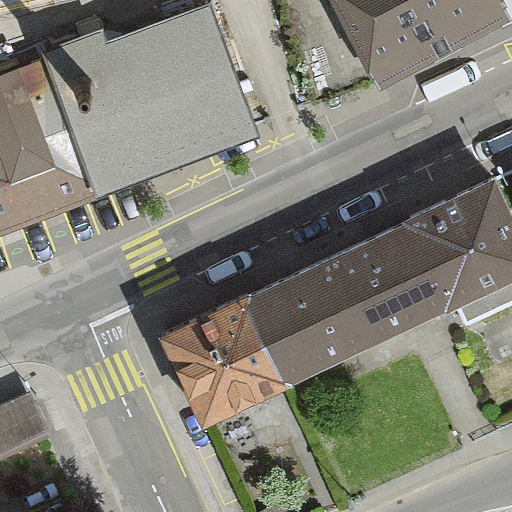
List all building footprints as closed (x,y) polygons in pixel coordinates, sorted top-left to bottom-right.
[(44,38),(52,57),(100,178),(261,114),(215,0),(181,0),(107,30),(102,15),(44,38)] [(273,0),(311,110),(380,80),(336,0),(273,0)] [(511,0),(336,0),(380,80),(511,10),(511,9),(511,0)] [(0,215),(100,178),(52,57),(0,76),(0,215)] [(511,222),(492,181),(249,296),(292,388),(434,321),(461,308),(468,324),(511,303),(511,222)] [(292,388),(249,296),(169,334),(213,425),(254,406),(292,388)] [(31,392),(0,406),(0,455),(49,434),(31,392)] [(286,511),(281,500),(258,511),(259,511),(286,511)]
